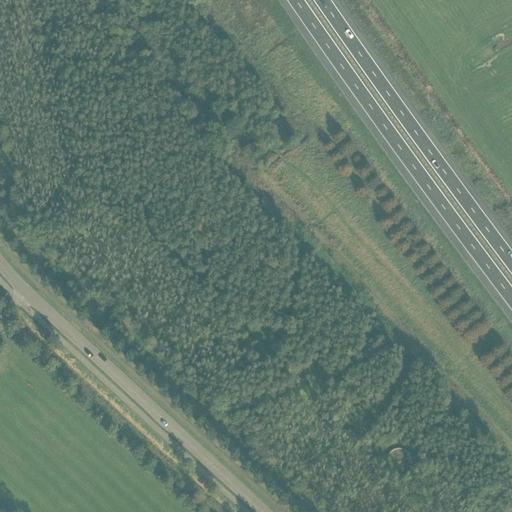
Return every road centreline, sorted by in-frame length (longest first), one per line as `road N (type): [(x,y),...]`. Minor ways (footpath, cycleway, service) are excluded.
road 1 (motorway): [(287,0),(511,311)]
road 2 (tertiary): [(262,511),(28,294)]
road 3 (motorway): [(511,258),(324,0)]
